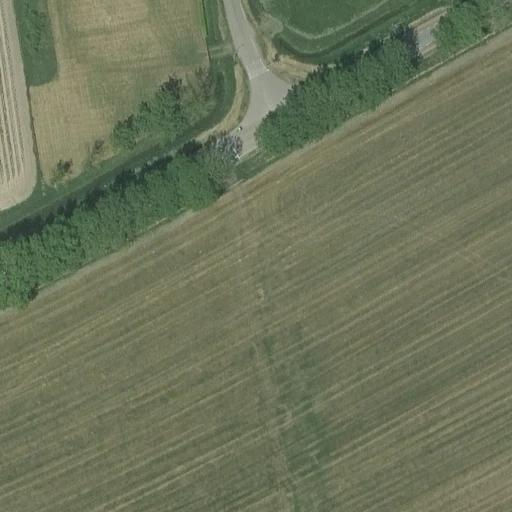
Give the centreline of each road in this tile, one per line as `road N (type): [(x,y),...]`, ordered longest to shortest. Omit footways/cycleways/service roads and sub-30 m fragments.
road 1 (tertiary): [(0,274),(280,115)]
road 2 (tertiary): [(280,115),(487,0)]
road 3 (unclassified): [(280,115),(254,74),(230,0)]
